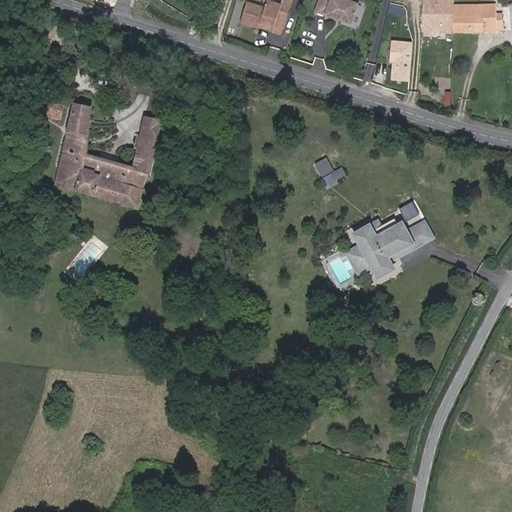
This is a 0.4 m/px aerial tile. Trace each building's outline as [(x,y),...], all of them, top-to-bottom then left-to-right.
[(275,27),(273,32),(280,34),(287,14),(280,11),(282,4),(270,0),(268,0),(266,7),(248,1),(242,21),(260,27),(262,22),(275,27)] [(287,14),(291,0),(283,0),(282,4),(280,11),(287,14)] [(359,3),(349,0),(319,0),(316,13),(353,25),(359,3)] [(424,31),(498,32),(498,30),(504,30),(503,20),(498,21),(498,5),(454,4),(441,4),(440,0),(436,0),(436,1),(425,0),(424,31)] [(260,27),(273,32),(275,27),(262,22),(260,27)] [(413,42),(390,39),(388,61),(391,61),(389,80),(409,82),(413,42)] [(60,121),(65,103),(41,96),(37,116),(60,121)] [(93,106),(76,102),(55,185),(137,208),(149,174),(152,174),(162,122),(144,117),(134,165),(90,152),(93,106)] [(335,168),(326,173),(329,180),(339,175),(335,168)] [(373,220),(358,229),(365,241),(375,259),(382,271),(397,262),(394,257),(390,251),(416,237),(411,227),(406,218),(401,221),(397,213),(376,225),(373,220)] [(428,218),(411,227),(416,237),(390,251),(394,257),(437,232),(428,218)] [(362,267),(375,259),(365,241),(351,248),(362,267)]
